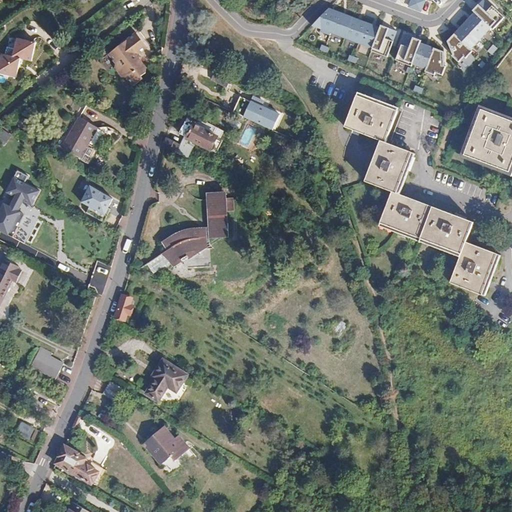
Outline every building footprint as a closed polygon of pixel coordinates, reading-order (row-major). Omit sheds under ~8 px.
[(425,14),(431,1),(428,0),(410,0),(408,6),(425,14)] [(508,15),(492,0),(483,0),(476,8),(478,10),(488,18),(495,25),(496,27),(508,15)] [(343,9),(334,5),(317,23),(326,26),(325,29),(334,32),(335,30),(343,9)] [(357,14),(343,9),(335,30),(349,35),(357,14)] [(488,18),(478,10),(468,20),(484,36),(495,25),(488,18)] [(371,19),(357,14),(349,35),(363,40),(371,19)] [(385,24),(371,19),(363,40),(376,45),(385,24)] [(484,36),(468,20),(458,31),(469,42),(474,47),(484,36)] [(385,24),(376,45),(377,46),(376,48),(392,54),(402,29),(385,22),(385,24)] [(125,76),(131,84),(141,77),(141,75),(145,65),(138,55),(139,54),(137,51),(145,44),(134,31),(107,52),(115,63),(114,67),(120,75),(125,76)] [(421,45),(424,39),(424,40),(425,37),(409,31),(399,58),(414,64),(415,61),(421,45)] [(469,42),(458,31),(451,38),(456,51),(455,52),(458,55),(462,59),(468,53),(470,56),(476,49),(474,47),(469,42)] [(431,61),(438,45),(424,40),(424,39),(421,45),(415,61),(429,67),(431,61)] [(324,47),(332,50),(335,44),(326,41),(324,47)] [(497,41),(491,47),(495,51),(501,45),(497,41)] [(28,67),(33,50),(15,44),(11,55),(4,53),(2,60),(0,59),(0,79),(11,82),(15,72),(23,65),(28,67)] [(447,48),(438,45),(431,61),(429,67),(428,69),(438,73),(439,70),(446,73),(449,63),(448,62),(447,48)] [(359,62),(362,57),(353,53),(351,59),(359,62)] [(483,55),(477,62),(481,66),(488,60),(483,55)] [(227,87),(230,80),(214,73),(211,80),(227,87)] [(417,86),(425,90),(427,84),(419,81),(417,86)] [(282,115),(242,97),(234,113),(275,131),(282,115)] [(384,143),(388,145),(400,113),(361,98),(349,130),(363,135),(384,143)] [(511,120),(484,109),(466,156),(511,173),(511,120)] [(80,161),(98,130),(80,119),(62,150),(80,161)] [(181,135),(218,155),(225,142),(222,141),(225,136),(204,125),(203,127),(189,120),(181,135)] [(240,143),(251,146),(256,130),(246,127),(240,143)] [(184,139),(178,152),(190,157),(196,144),(184,139)] [(388,145),(384,143),(369,184),(395,194),(400,196),(411,166),(415,155),(388,145)] [(0,233),(13,239),(29,207),(32,208),(40,191),(14,178),(7,192),(9,195),(0,214),(0,233)] [(109,212),(115,201),(91,188),(82,206),(89,210),(86,217),(105,227),(112,214),(109,212)] [(225,190),(205,190),(206,226),(192,226),(176,231),(165,237),(159,240),(164,249),(161,251),(171,266),(219,238),(227,236),(225,190)] [(423,240),(435,209),(410,199),(400,196),(395,194),(383,225),(423,240)] [(465,256),(469,245),(476,224),(451,215),(435,209),(423,240),(465,256)] [(469,245),(465,256),(453,286),(484,297),(491,277),(499,256),(469,245)] [(18,270),(3,262),(0,267),(0,304),(10,284),(14,286),(19,275),(16,273),(18,270)] [(121,297),(113,319),(124,323),(126,319),(128,319),(133,307),(131,306),(132,301),(121,297)] [(31,361),(56,374),(61,367),(47,360),(49,356),(38,350),(31,361)] [(185,376),(161,361),(150,378),(153,381),(144,395),(156,403),(165,388),(174,393),(185,376)] [(118,405),(125,393),(109,384),(102,395),(118,405)] [(16,434),(32,439),(36,427),(21,421),(16,434)] [(173,438),(161,425),(139,444),(157,464),(167,455),(171,460),(186,447),(177,435),(173,438)] [(62,445),(54,463),(91,485),(98,473),(80,462),(83,458),(62,445)] [(90,511),(91,510),(70,499),(63,511),(90,511)]
